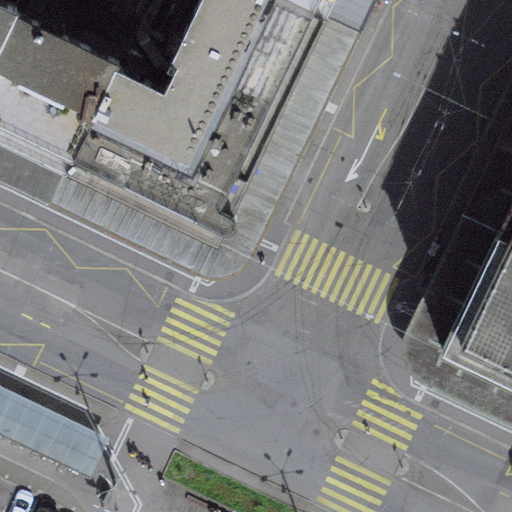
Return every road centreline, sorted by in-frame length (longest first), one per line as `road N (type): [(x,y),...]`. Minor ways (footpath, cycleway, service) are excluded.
road 1 (residential): [(272,408),(463,0)]
road 2 (tertiary): [(0,275),(272,408)]
road 3 (tertiary): [(492,511),(272,408)]
